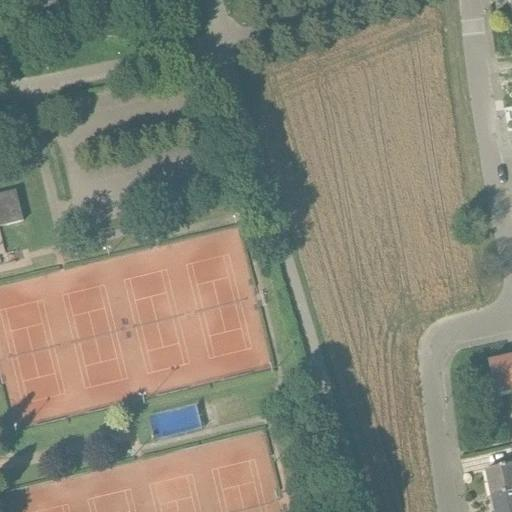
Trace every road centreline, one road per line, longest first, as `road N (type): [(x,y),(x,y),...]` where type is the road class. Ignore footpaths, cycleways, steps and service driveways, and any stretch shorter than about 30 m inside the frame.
road 1 (residential): [(446,511),(427,350),(443,331),(511,314)]
road 2 (residential): [(511,248),(472,0)]
road 3 (residential): [(221,44),(0,89)]
